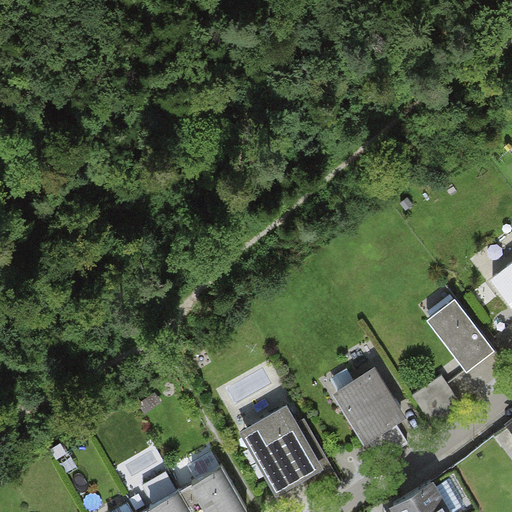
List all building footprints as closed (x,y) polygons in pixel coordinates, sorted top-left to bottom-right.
[(511,297),(511,264),(496,275),(511,297)] [(432,317),(472,370),(502,348),(462,295),(432,317)] [(338,391),(371,442),(411,416),(379,365),(338,391)] [(431,416),(463,397),(446,368),(414,386),(431,416)] [(247,429),(283,491),(333,462),(297,400),(247,429)] [(195,478),(214,511),(239,511),(248,508),(222,463),(195,478)] [(151,505),(155,511),(194,511),(180,488),(178,489),(169,473),(145,486),(155,503),(151,505)] [(394,503),(398,511),(452,511),(434,480),(394,503)]
